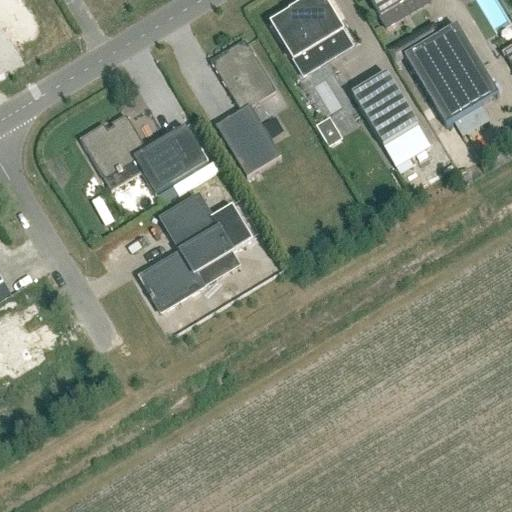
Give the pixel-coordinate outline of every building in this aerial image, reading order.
[(343,36),(320,0),(273,29),(295,65),(343,36)] [(417,0),(367,0),(387,32),(405,21),(399,11),(417,0)] [(476,0),(488,29),(504,23),(494,0),(476,0)] [(447,132),(499,100),(457,30),(405,62),(447,132)] [(247,183),(282,163),(251,112),(276,97),(245,45),(211,66),(241,117),(216,132),(247,183)] [(384,152),(419,131),(387,78),(352,100),(384,152)] [(428,124),(438,118),(432,108),(422,114),(428,124)] [(147,155),(126,121),(112,129),(114,132),(108,136),(104,130),(80,145),(106,187),(107,186),(106,185),(118,178),(119,179),(123,176),(122,175),(135,167),(141,177),(140,178),(140,179),(142,178),(156,201),(209,169),(186,131),(147,155)] [(311,129),(323,150),(337,143),(325,121),(311,129)] [(273,123),(264,129),(272,142),(281,137),(273,123)] [(181,258),(140,282),(152,302),(150,303),(152,306),(154,305),(162,318),(204,292),(196,279),(233,257),(253,245),(233,211),(212,223),(199,201),(161,224),(181,258)]
